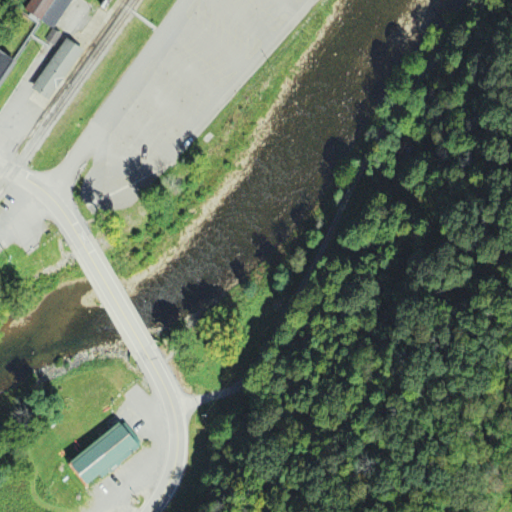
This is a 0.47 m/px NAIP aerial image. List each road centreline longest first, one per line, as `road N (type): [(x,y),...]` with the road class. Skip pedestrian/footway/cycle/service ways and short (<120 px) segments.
road 1 (residential): [(174,409),(242,388),(381,152),(489,0)]
road 2 (residential): [(187,0),(52,200)]
road 3 (secondary): [(152,511),(168,488),(178,435),(145,353)]
road 4 (secondary): [(145,353),(81,245)]
